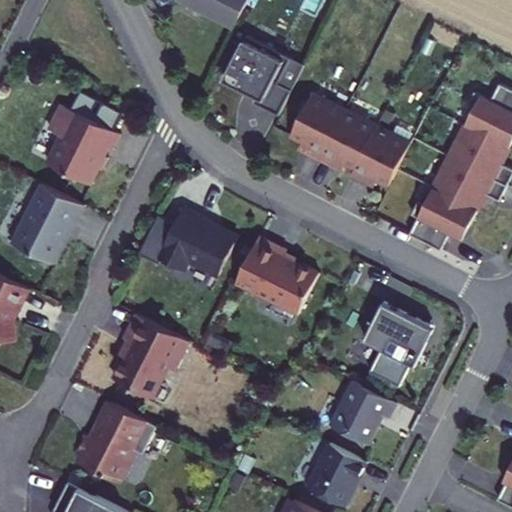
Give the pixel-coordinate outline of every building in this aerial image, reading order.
[(202,0),(230,14),(237,0),(202,0)] [(275,101),(289,76),(301,51),(244,21),(221,66),(253,83),(250,88),(275,101)] [(415,205),(406,221),(437,237),(446,221),(456,226),(463,212),(466,214),(483,182),(496,188),(503,174),(510,160),(497,153),(511,124),(511,78),(497,71),(488,87),(471,78),(465,92),(471,95),(421,192),(415,188),(408,201),(415,205)] [(385,172),(407,130),(373,112),(311,81),(289,123),(301,128),(307,132),(303,140),(330,154),(334,146),(341,150),(351,155),(347,162),(363,171),(367,163),(374,167),(385,172)] [(43,147),(86,170),(94,153),(98,155),(104,143),(100,141),(104,135),(107,137),(117,119),(57,90),(45,115),(56,121),(43,147)] [(297,136),(303,140),(307,132),(301,128),(297,136)] [(334,146),(330,154),(337,157),(341,150),(334,146)] [(367,163),(363,171),(370,174),(374,167),(367,163)] [(8,228),(47,247),(63,214),(66,215),(79,190),(38,169),(8,228)] [(154,243),(179,255),(184,246),(214,262),(234,222),(213,211),(213,213),(200,206),(202,203),(180,192),(171,209),(154,200),(136,237),(153,245),(154,243)] [(463,212),(456,226),(459,227),(466,214),(463,212)] [(255,223),(232,269),(294,301),(315,259),(280,242),(282,236),(255,223)] [(0,328),(8,328),(6,305),(22,274),(0,262),(0,328)] [(365,359),(395,375),(408,350),(417,355),(436,319),(380,290),(361,328),(377,336),(365,359)] [(184,327),(132,300),(119,324),(127,328),(109,364),(147,384),(163,353),(169,356),(184,327)] [(326,413),(365,433),(380,403),(386,406),(393,391),(349,368),(326,413)] [(143,409),(104,388),(89,416),(92,418),(88,425),(81,422),(72,441),(76,443),(86,449),(84,453),(105,464),(121,432),(129,436),(143,409)] [(302,475),(340,494),(363,450),(325,431),(302,475)] [(86,449),(76,443),(73,448),(84,453),(86,449)] [(501,471),(493,488),(511,497),(511,443),(506,456),(508,458),(501,471)] [(508,458),(506,456),(499,470),(501,471),(508,458)] [(124,511),(129,503),(64,469),(49,498),(60,504),(55,511),(124,511)] [(275,511),(331,511),(333,509),(290,486),(275,511)]
